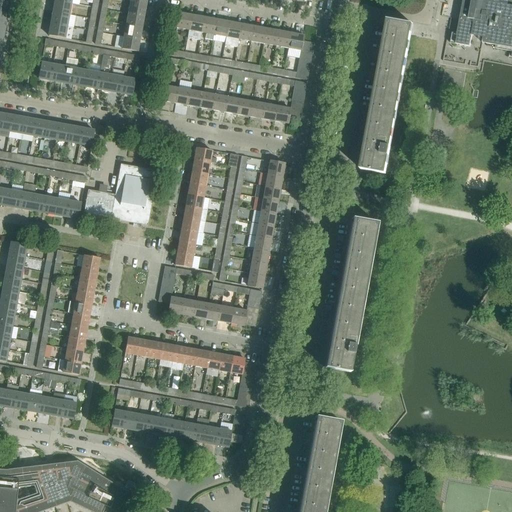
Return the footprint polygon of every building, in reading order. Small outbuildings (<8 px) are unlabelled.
[(69,14),(71,3),(56,0),(55,0),(53,11),(69,14)] [(452,35),(450,43),(470,47),(472,35),(483,37),(482,43),(483,43),(483,42),(486,43),(486,44),(496,46),(496,49),(510,51),(509,59),(511,59),(511,0),(463,0),(462,7),(459,20),(458,29),(457,34),(453,33),(452,33),(452,35)] [(130,2),(128,14),(144,17),(146,5),(130,2)] [(0,16),(6,17),(9,6),(0,4),(0,16)] [(53,11),(51,23),(67,26),(69,14),(53,11)] [(191,15),(179,13),(176,28),(189,30),(191,15)] [(144,17),(128,14),(126,25),(142,28),(144,17)] [(189,30),(201,33),(204,17),(191,15),(189,30)] [(216,20),(204,17),(201,33),(214,35),(216,20)] [(229,22),(216,20),(214,35),(226,37),(229,22)] [(360,169),(363,170),(386,174),(398,105),(404,75),(406,62),(413,25),(388,20),(387,21),(388,21),(361,169),(360,169)] [(238,39),(241,24),(229,22),(226,37),(238,39)] [(64,39),(67,26),(51,23),(49,36),(64,39)] [(254,26),(241,24),(238,39),(251,42),(254,26)] [(126,25),(124,37),(139,40),(142,28),(126,25)] [(266,29),(254,26),(251,42),(263,44),(266,29)] [(263,44),(276,46),(278,31),(266,29),(263,44)] [(291,33),(278,31),(276,46),(288,48),(291,33)] [(291,33),(288,48),(301,51),(301,47),(302,41),(303,35),(291,33)] [(122,49),(137,52),(139,40),(124,37),(122,49)] [(185,52),(184,58),(196,60),(197,55),(198,48),(186,46),(185,52)] [(312,55),(313,49),(301,47),(301,51),(300,53),(312,55)] [(469,47),(465,47),(465,48),(448,47),(447,60),(467,62),(469,47)] [(116,52),(104,50),(103,55),(101,67),(109,69),(111,57),(115,58),(116,52)] [(311,61),(312,55),(300,53),(299,59),(311,61)] [(310,68),(311,61),(299,59),(298,66),(310,68)] [(38,79),(50,81),(53,65),(41,63),(38,79)] [(65,67),(53,65),(50,81),(62,83),(65,67)] [(309,74),(310,68),(298,66),(297,72),(309,74)] [(62,83),(73,85),(76,69),(65,67),(62,83)] [(88,71),(76,69),(73,85),(85,87),(88,71)] [(109,91),(120,94),(123,78),(124,73),(112,70),(111,76),(109,91)] [(244,80),(244,78),(245,72),(233,70),(232,76),(231,78),(244,80)] [(85,87),(97,89),(100,74),(88,71),(85,87)] [(297,72),(297,73),(296,78),(307,81),(309,74),(297,72)] [(111,76),(100,74),(97,89),(109,91),(111,76)] [(270,77),(258,75),(257,80),(269,83),(270,77)] [(269,83),(281,85),(283,79),(270,77),(269,83)] [(135,80),(123,78),(120,94),(132,96),(135,80)] [(283,79),(281,85),(280,90),(286,91),(287,86),(294,87),(295,81),(283,79)] [(166,86),(165,86),(163,101),(175,104),(178,88),(166,86)] [(305,95),(306,89),(294,87),(293,93),(305,95)] [(175,104),(188,106),(191,91),(178,88),(175,104)] [(203,93),(191,91),(188,106),(200,108),(203,93)] [(200,108),(213,110),(215,95),(203,93),(200,108)] [(225,113),(237,115),(240,100),(241,95),(229,93),(228,97),(225,113)] [(293,93),(292,99),(304,101),(305,95),(293,93)] [(228,97),(215,95),(213,110),(225,113),(228,97)] [(303,108),(304,101),(292,99),(290,105),(303,108)] [(253,102),(240,100),(237,115),(250,117),(253,102)] [(250,117),(262,120),(265,104),(253,102),(250,117)] [(278,106),(265,104),(262,120),(275,122),(278,106)] [(290,108),(289,112),(301,114),(303,108),(290,105),(290,108)] [(288,118),(289,112),(290,108),(278,106),(275,122),(287,124),(288,118)] [(301,114),(289,112),(288,118),(300,120),(301,114)] [(12,116),(1,114),(0,117),(0,130),(10,132),(12,116)] [(24,118),(12,116),(10,132),(21,134),(24,118)] [(36,120),(24,118),(21,134),(33,136),(36,120)] [(47,122),(36,120),(33,136),(45,138),(47,122)] [(59,124),(47,122),(45,138),(56,140),(59,124)] [(71,127),(59,124),(56,140),(68,142),(71,127)] [(82,129),(71,127),(68,142),(80,144),(82,129)] [(94,131),(82,129),(80,144),(91,146),(91,147),(94,131)] [(196,148),(194,160),(209,163),(216,164),(216,159),(211,158),(212,151),(196,148)] [(228,166),(231,167),(236,168),(238,156),(230,154),(228,166)] [(194,160),(192,172),(207,174),(209,163),(194,160)] [(283,177),(285,164),(270,161),(270,162),(267,174),(283,177)] [(88,190),(83,214),(106,218),(106,217),(111,218),(111,219),(147,226),(157,171),(120,164),(115,195),(105,193),(107,187),(100,186),(99,192),(88,190)] [(192,172),(190,183),(205,186),(207,174),(192,172)] [(267,174),(265,186),(280,189),(283,177),(267,174)] [(188,192),(188,195),(203,198),(205,186),(190,183),(188,192)] [(265,186),(264,192),(263,199),(278,201),(280,192),(280,189),(265,186)] [(0,205),(8,207),(10,192),(11,191),(0,188),(0,205)] [(11,191),(10,192),(8,207),(19,209),(22,193),(11,191)] [(19,209),(31,211),(34,195),(22,193),(19,209)] [(31,211),(43,213),(46,197),(34,195),(31,211)] [(188,195),(185,207),(201,209),(203,198),(188,195)] [(43,213),(54,215),(57,199),(46,197),(43,213)] [(69,201),(57,199),(54,215),(66,217),(69,201)] [(276,214),(278,201),(263,199),(260,211),(261,211),(276,214)] [(66,217),(78,219),(81,204),(69,201),(66,217)] [(185,207),(183,218),(199,221),(201,209),(185,207)] [(274,226),(276,214),(261,211),(260,211),(258,223),(274,226)] [(199,221),(183,218),(181,230),(197,233),(199,221)] [(355,219),(351,219),(352,219),(325,367),(324,367),(324,368),(328,368),(350,372),(359,319),(364,292),(377,223),(355,219)] [(271,239),(274,226),(258,223),(256,236),(271,239)] [(197,233),(181,230),(179,242),(195,244),(197,233)] [(269,251),(271,239),(256,236),(254,248),(269,251)] [(11,242),(9,254),(25,256),(27,245),(11,242)] [(179,242),(177,253),(193,256),(195,244),(179,242)] [(267,263),(269,251),(254,248),(251,261),(252,261),(267,263)] [(177,253),(175,265),(190,268),(193,256),(177,253)] [(9,254),(7,265),(23,268),(25,256),(9,254)] [(79,255),(76,266),(82,267),(98,270),(100,258),(84,255),(84,256),(79,255)] [(265,276),(267,263),(252,261),(251,261),(249,273),(265,276)] [(7,265),(5,277),(20,280),(23,268),(7,265)] [(82,267),(80,279),(95,282),(98,270),(82,267)] [(247,286),(262,289),(265,276),(249,273),(247,286)] [(5,277),(3,289),(18,292),(20,280),(5,277)] [(93,293),(95,282),(80,279),(78,290),(93,293)] [(225,285),(212,283),(210,295),(222,297),(224,291),(225,285)] [(3,289),(0,300),(16,303),(18,292),(3,289)] [(91,305),(93,293),(78,290),(75,302),(91,305)] [(170,304),(171,298),(159,295),(158,302),(170,304)] [(181,315),(183,299),(171,297),(171,298),(170,304),(168,313),(181,315)] [(181,315),(193,317),(196,302),(183,299),(181,315)] [(0,300),(0,303),(0,312),(14,315),(16,303),(0,300)] [(248,301),(246,307),(258,309),(260,303),(248,301)] [(89,317),(91,305),(75,302),(73,314),(89,317)] [(206,319),(209,304),(196,302),(193,317),(206,319)] [(206,319),(218,322),(221,306),(209,304),(206,319)] [(218,322),(231,324),(234,308),(221,306),(218,322)] [(245,313),(246,310),(234,308),(231,324),(243,326),(243,325),(244,319),(245,313)] [(0,312),(0,324),(12,327),(14,315),(0,312)] [(71,326),(87,328),(89,317),(73,314),(71,326)] [(243,325),(255,327),(256,321),(244,319),(243,325)] [(0,324),(0,336),(10,338),(12,327),(0,324)] [(85,340),(87,328),(71,326),(69,337),(85,340)] [(0,348),(8,350),(13,351),(14,346),(9,345),(10,338),(0,336),(0,348)] [(83,352),(85,340),(69,337),(67,349),(83,352)] [(139,340),(127,338),(125,353),(137,356),(139,340)] [(148,358),(151,342),(139,340),(137,356),(148,358)] [(163,344),(151,342),(148,358),(160,360),(163,344)] [(170,368),(172,362),(174,346),(163,344),(160,360),(159,366),(170,368)] [(186,348),(174,346),(172,362),(183,364),(186,348)] [(183,364),(195,366),(198,350),(186,348),(183,364)] [(81,364),(83,352),(67,349),(65,361),(81,364)] [(195,366),(207,368),(209,353),(198,350),(195,366)] [(218,370),(221,355),(209,353),(207,368),(218,370)] [(229,378),(230,373),(233,357),(221,355),(218,370),(222,371),(221,376),(229,378)] [(243,369),(244,363),(245,359),(233,357),(230,373),(242,375),(243,369)] [(59,360),(57,372),(63,373),(78,376),(81,364),(65,361),(59,360)] [(256,365),(244,363),(243,369),(255,371),(256,365)] [(254,377),(255,371),(243,369),(242,375),(254,377)] [(242,375),(240,381),(252,383),(254,377),(242,375)] [(251,390),(252,383),(240,381),(239,387),(251,390)] [(239,387),(238,394),(250,396),(251,390),(239,387)] [(26,411),(38,413),(41,397),(42,392),(30,389),(29,395),(26,411)] [(3,407),(14,409),(17,393),(6,391),(3,407)] [(14,409),(26,411),(29,395),(17,393),(14,409)] [(249,402),(250,396),(238,394),(237,400),(249,402)] [(225,398),(214,396),(213,402),(224,404),(225,398)] [(38,413),(49,415),(52,399),(41,397),(38,413)] [(64,401),(52,399),(49,415),(61,417),(64,401)] [(237,400),(235,406),(248,408),(249,402),(237,400)] [(61,417),(73,419),(76,404),(76,403),(64,401),(61,417)] [(114,411),(111,426),(123,428),(126,413),(114,411)] [(123,428),(134,431),(137,415),(126,413),(123,428)] [(234,415),(233,421),(245,423),(246,417),(235,414),(234,415)] [(149,417),(137,415),(134,431),(146,433),(149,417)] [(146,433),(158,435),(161,419),(149,417),(146,433)] [(324,511),(341,421),(315,417),(316,417),(298,511),(324,511)] [(172,421),(161,419),(158,435),(170,437),(172,421)] [(170,437),(181,439),(184,424),(172,421),(170,437)] [(244,430),(245,423),(233,421),(232,427),(244,430)] [(196,426),(184,424),(181,439),(193,441),(196,426)] [(193,441),(205,443),(207,428),(196,426),(193,441)] [(231,432),(231,434),(243,436),(244,430),(232,427),(231,432)] [(219,430),(207,428),(205,443),(216,445),(219,430)] [(229,448),(230,442),(231,434),(231,432),(219,430),(216,445),(229,448)] [(243,436),(231,434),(230,442),(241,444),(243,436)] [(64,501),(65,504),(69,502),(90,511),(114,511),(127,492),(77,461),(52,464),(53,467),(46,468),(46,465),(44,465),(5,470),(1,470),(0,469),(0,511),(41,511),(56,507),(59,506),(58,503),(61,502),(64,501)]
